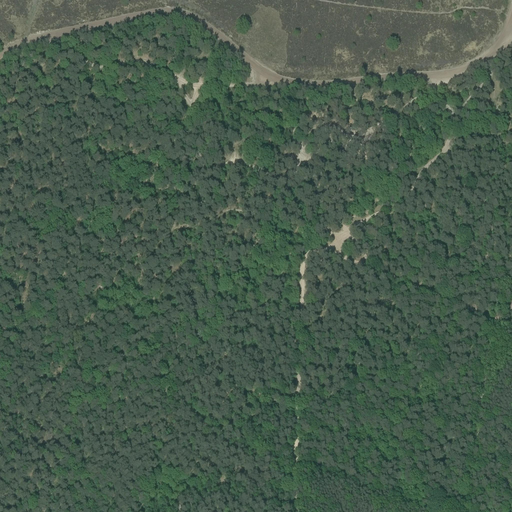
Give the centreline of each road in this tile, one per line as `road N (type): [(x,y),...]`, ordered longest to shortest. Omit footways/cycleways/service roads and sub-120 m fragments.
road 1 (track): [(0,61),(51,35),(182,11),(249,65),(315,86),(454,74),(511,42)]
road 2 (track): [(296,457),(299,280),(302,258),(314,249),(337,249),(511,322)]
road 3 (track): [(463,511),(488,313)]
road 4 (track): [(320,0),(511,17)]
road 5 (track): [(296,457),(440,511)]
